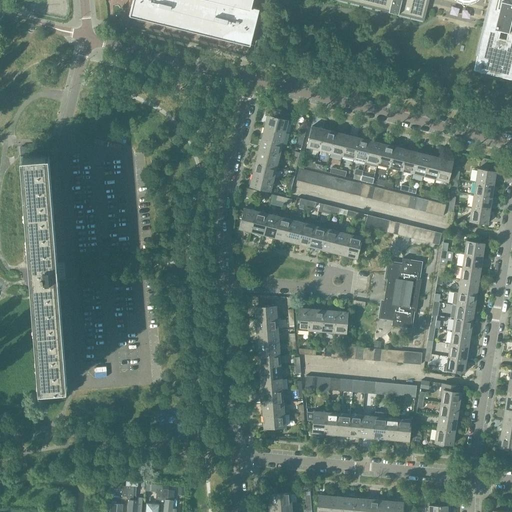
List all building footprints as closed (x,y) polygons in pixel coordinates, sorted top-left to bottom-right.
[(133,0),(130,15),(250,45),(259,8),(250,6),(251,0),(133,0)] [(511,0),(340,0),(424,21),(428,0),(490,0),(474,70),(511,79),(511,0)] [(267,115),(264,127),(285,132),(288,120),(267,115)] [(87,133),(94,134),(97,121),(90,120),(87,133)] [(307,147),(319,150),(324,129),(312,126),(307,147)] [(264,127),(261,139),(282,144),(285,132),(264,127)] [(319,150),(330,152),(335,132),(324,129),(319,150)] [(330,152),(342,155),(347,135),(335,132),(330,152)] [(342,155),(354,158),(359,138),(347,135),(342,155)] [(354,158),(366,161),(371,141),(359,138),(354,158)] [(261,139),(259,150),(279,155),(282,144),(261,139)] [(366,161),(377,164),(382,143),(371,141),(366,161)] [(377,164),(389,167),(394,146),(382,143),(377,164)] [(389,167),(401,170),(406,149),(394,146),(389,167)] [(401,170),(412,173),(418,152),(406,149),(401,170)] [(259,150),(256,162),(276,167),(279,155),(259,150)] [(412,173),(424,176),(429,155),(418,152),(412,173)] [(57,263),(57,260),(49,154),(21,156),(39,388),(67,385),(58,276),(62,275),(61,263),(57,263)] [(424,176),(436,178),(441,158),(429,155),(424,176)] [(441,158),(436,178),(448,181),(453,161),(441,158)] [(256,162),(253,174),(273,179),(276,167),(256,162)] [(297,180),(303,181),(305,170),(299,168),(297,180)] [(478,169),(475,182),(493,185),(496,172),(496,171),(478,169)] [(303,181),(308,183),(311,171),(305,170),(303,181)] [(308,183),(314,184),(317,173),(311,171),(308,183)] [(314,184),(320,186),(323,174),(317,173),(314,184)] [(273,179),(253,174),(250,186),(271,191),(273,179)] [(320,186),(326,187),(329,176),(323,174),(320,186)] [(362,175),(361,180),(373,183),(374,178),(362,175)] [(326,187),(332,189),(335,177),(329,176),(326,187)] [(332,189),(338,190),(340,178),(335,177),(332,189)] [(338,190),(343,192),(346,180),(340,178),(338,190)] [(343,192),(349,193),(352,181),(346,180),(343,192)] [(349,193),(355,194),(358,183),(352,181),(349,193)] [(475,182),(473,195),(491,198),(493,185),(475,182)] [(355,194),(361,196),(364,184),(358,183),(355,194)] [(361,196),(367,197),(370,186),(364,184),(361,196)] [(367,197),(373,199),(376,187),(370,186),(367,197)] [(373,199),(379,200),(382,189),(376,187),(373,199)] [(379,200),(385,202),(387,190),(382,189),(379,200)] [(385,202),(390,203),(393,191),(387,190),(385,202)] [(390,203),(396,204),(399,193),(393,191),(390,203)] [(396,204),(402,206),(405,194),(399,193),(396,204)] [(402,206),(408,207),(411,196),(405,194),(402,206)] [(473,195),(471,208),(489,211),(491,198),(473,195)] [(408,207),(414,209),(417,197),(411,196),(408,207)] [(414,209),(420,210),(422,199),(417,197),(414,209)] [(420,210),(425,212),(428,200),(422,199),(420,210)] [(425,212),(431,213),(434,201),(428,200),(425,212)] [(431,213),(437,215),(440,203),(434,201),(431,213)] [(440,203),(437,215),(443,216),(446,204),(440,203)] [(331,211),(343,214),(344,209),(332,206),(331,211)] [(239,228),(251,231),(256,211),(244,208),(239,228)] [(489,211),(471,208),(469,221),(488,223),(489,211)] [(343,214),(354,217),(356,212),(344,209),(343,214)] [(251,231),(263,234),(268,214),(256,211),(251,231)] [(263,234),(274,237),(280,217),(268,214),(263,234)] [(364,226),(370,228),(373,216),(367,215),(364,226)] [(370,228),(376,229),(379,218),(373,216),(370,228)] [(274,237),(286,240),(291,220),(280,217),(274,237)] [(376,229),(382,231),(384,219),(379,218),(376,229)] [(382,231),(387,232),(390,220),(384,219),(382,231)] [(286,240),(298,243),(303,223),(291,220),(286,240)] [(387,232),(393,233),(396,222),(390,220),(387,232)] [(393,233),(399,235),(402,223),(396,222),(393,233)] [(298,243),(310,246),(315,225),(303,223),(298,243)] [(399,235),(404,236),(407,225),(402,223),(399,235)] [(310,246),(321,249),(327,228),(315,225),(310,246)] [(404,236),(410,238),(413,226),(407,225),(404,236)] [(410,238),(416,239),(419,227),(413,226),(410,238)] [(416,239),(421,240),(424,229),(419,227),(416,239)] [(321,249),(333,252),(338,231),(327,228),(321,249)] [(421,240),(427,242),(430,230),(424,229),(421,240)] [(427,242),(433,243),(436,232),(430,230),(427,242)] [(333,252),(345,255),(350,234),(338,231),(333,252)] [(436,232),(433,243),(439,245),(441,233),(436,232)] [(350,234),(345,255),(357,258),(362,237),(350,234)] [(466,240),(464,254),(482,257),(484,244),(485,243),(471,241),(472,235),(463,234),(462,240),(466,240)] [(464,254),(462,267),(480,269),(482,257),(464,254)] [(387,270),(386,274),(386,278),(387,278),(386,287),(385,291),(384,301),(382,301),(381,305),(381,309),(380,317),(393,319),(392,325),(399,326),(399,325),(411,327),(411,322),(412,322),(412,318),(413,311),(416,311),(421,278),(419,278),(420,271),(420,267),(421,262),(409,261),(410,259),(403,258),(402,264),(388,262),(387,270)] [(462,267),(460,279),(478,282),(480,269),(462,267)] [(460,279),(458,292),(476,295),(478,282),(460,279)] [(452,304),(456,305),(474,308),(476,295),(458,292),(454,292),(452,304)] [(255,307),(256,319),(277,318),(276,305),(255,307)] [(456,305),(454,318),(472,321),(474,308),(456,305)] [(297,329),(310,330),(311,309),(299,308),(297,329)] [(310,330),(322,331),(323,310),(311,309),(310,330)] [(322,331),(334,332),(336,311),(323,310),(322,331)] [(336,311),(334,332),(346,333),(348,312),(336,311)] [(256,319),(257,331),(278,330),(277,318),(256,319)] [(454,318),(452,331),(470,333),(472,321),(454,318)] [(257,331),(258,343),(279,342),(278,330),(257,331)] [(452,331),(450,343),(468,346),(470,333),(452,331)] [(258,343),(258,355),(279,354),(279,342),(258,343)] [(450,343),(448,356),(466,359),(468,346),(450,343)] [(258,355),(259,367),(280,366),(279,354),(258,355)] [(466,359),(448,356),(446,369),(464,372),(466,359)] [(259,367),(260,379),(281,378),(280,366),(259,367)] [(260,379),(261,391),(282,390),(281,378),(260,379)] [(444,384),(441,403),(459,406),(461,393),(459,392),(459,386),(444,384)] [(261,391),(262,403),(283,402),(282,390),(261,391)] [(262,403),(263,415),(284,414),(283,402),(262,403)] [(441,403),(439,416),(457,419),(459,406),(441,403)] [(511,408),(505,408),(503,420),(511,421),(511,408)] [(312,432),(324,433),(326,412),(314,411),(314,412),(307,412),(307,420),(313,421),(312,432)] [(324,433),(336,434),(338,413),(326,412),(324,433)] [(336,434),(348,435),(350,414),(338,413),(336,434)] [(284,414),(263,415),(264,428),(285,426),(284,414)] [(348,435),(360,436),(362,415),(350,414),(348,435)] [(360,436),(373,437),(374,416),(362,415),(360,436)] [(373,437),(385,438),(387,417),(374,416),(373,437)] [(439,416),(437,429),(455,431),(457,419),(439,416)] [(385,438),(397,440),(399,418),(387,417),(385,438)] [(399,418),(397,440),(409,441),(411,419),(399,418)] [(511,421),(503,420),(501,433),(511,434),(511,421)] [(419,426),(414,425),(412,441),(419,442),(421,434),(418,434),(419,426)] [(455,431),(437,429),(434,441),(453,444),(455,431)] [(511,434),(501,433),(499,446),(499,447),(511,449),(511,434)] [(270,506),(291,504),(297,504),(296,496),(305,495),(305,491),(269,494),(270,506)] [(317,511),(329,511),(331,496),(319,494),(317,511)] [(341,511),(353,511),(355,498),(355,496),(349,495),(348,497),(343,497),(341,511)] [(329,511),(341,511),(343,497),(331,496),(329,511)] [(353,511),(365,511),(367,499),(355,498),(353,511)] [(365,511),(378,511),(379,500),(367,499),(365,511)] [(378,511),(390,511),(391,501),(379,500),(378,511)] [(391,501),(390,511),(402,511),(403,502),(391,501)] [(172,511),(174,503),(164,502),(163,511),(172,511)]
